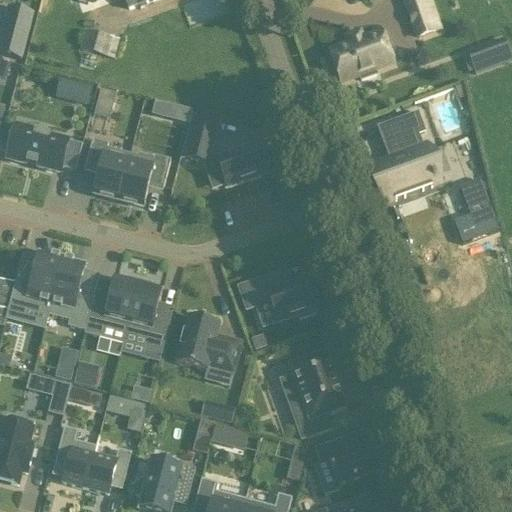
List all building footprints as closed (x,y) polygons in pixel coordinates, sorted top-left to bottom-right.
[(91,0),(93,3),(101,0),(110,0),(111,3),(118,0),(125,0),(129,11),(131,10),(160,0),(91,0)] [(410,0),(402,3),(416,42),(443,31),(431,0),(410,0)] [(0,43),(0,57),(20,62),(32,16),(9,10),(0,43)] [(88,31),(83,51),(117,59),(122,39),(88,31)] [(349,46),(345,48),(329,53),(341,85),(359,78),(360,83),(376,77),(374,73),(392,66),(381,35),(362,42),(359,35),(346,40),(349,46)] [(468,54),(477,76),(511,63),(503,41),(468,54)] [(0,63),(0,78),(7,81),(11,67),(0,63)] [(88,108),(92,91),(77,87),(73,105),(88,108)] [(460,89),(454,91),(458,103),(464,101),(460,89)] [(99,99),(93,118),(107,122),(112,102),(99,99)] [(188,127),(191,114),(182,111),(179,124),(188,127)] [(417,115),(401,121),(402,122),(382,129),(393,161),(373,168),(386,204),(439,185),(426,149),(422,150),(417,137),(423,135),(417,117),(418,116),(417,115)] [(205,166),(216,123),(193,117),(182,160),(205,166)] [(9,162),(58,174),(59,170),(75,174),(82,148),(17,131),(9,162)] [(92,143),(85,171),(99,175),(94,196),(118,203),(130,157),(107,151),(108,147),(92,143)] [(259,146),(215,161),(226,191),(269,176),(268,173),(273,172),(267,157),(263,158),(259,146)] [(130,157),(118,203),(143,209),(148,187),(163,191),(170,163),(154,159),(153,163),(130,157)] [(470,218),(455,224),(463,246),(498,232),(483,194),(487,192),(485,185),(481,187),(479,183),(460,191),(470,218)] [(28,280),(17,277),(10,301),(7,313),(24,318),(26,312),(47,318),(62,262),(59,262),(60,260),(51,258),(51,260),(39,256),(37,262),(33,277),(28,280)] [(62,262),(47,318),(69,323),(68,329),(85,333),(93,301),(94,297),(82,294),(80,289),(84,274),(85,268),(73,265),(73,263),(65,261),(64,263),(62,262)] [(314,312),(318,311),(307,281),(281,290),(276,277),(238,290),(246,313),(269,305),(276,326),(297,318),(299,322),(316,316),(314,312)] [(93,301),(85,333),(84,336),(101,341),(103,331),(125,337),(139,284),(128,281),(127,285),(114,282),(108,305),(93,301)] [(139,284),(125,337),(147,342),(145,352),(161,356),(170,321),(155,317),(161,294),(149,291),(150,287),(139,284)] [(0,298),(0,311),(7,313),(10,301),(0,298)] [(241,346),(221,341),(216,340),(219,328),(187,320),(175,366),(207,374),(208,371),(233,377),(241,346)] [(252,343),(256,354),(266,350),(262,340),(252,343)] [(328,418),(344,412),(346,412),(345,410),(326,357),(325,355),(323,356),(324,356),(290,368),(288,368),(289,370),(292,379),(280,383),(286,400),(299,396),(309,423),(296,428),(301,443),(333,431),(328,418)] [(0,356),(0,368),(8,370),(11,360),(0,356)] [(99,369),(79,365),(74,386),(94,391),(99,369)] [(54,380),(71,384),(73,374),(57,370),(54,380)] [(62,420),(70,389),(55,385),(47,416),(62,420)] [(132,402),(148,406),(151,393),(135,389),(132,402)] [(70,390),(67,402),(79,405),(82,393),(70,390)] [(133,405),(109,399),(106,414),(129,420),(133,405)] [(223,410),(219,424),(231,426),(234,413),(223,410)] [(0,484),(18,489),(21,475),(27,477),(34,447),(29,446),(34,426),(7,418),(2,439),(0,438),(0,484)] [(210,436),(213,426),(203,423),(203,424),(200,433),(210,436)] [(242,452),(247,436),(216,427),(212,444),(242,452)] [(94,458),(97,450),(75,444),(77,434),(64,430),(51,479),(63,482),(62,486),(85,492),(94,458)] [(322,448),(337,488),(382,472),(381,469),(383,468),(379,455),(376,456),(371,443),(349,451),(345,440),(322,448)] [(115,463),(94,458),(85,492),(108,498),(110,491),(121,494),(131,456),(117,453),(115,463)] [(302,467),(290,464),(285,482),(298,485),(302,467)] [(170,511),(174,498),(187,502),(195,472),(180,469),(179,473),(150,465),(145,484),(140,483),(136,498),(141,500),(137,511),(170,511)] [(242,511),(244,503),(215,495),(217,487),(200,483),(194,507),(209,511),(208,511),(242,511)] [(244,503),(242,511),(288,511),(291,501),(277,498),(274,510),(244,503)]
